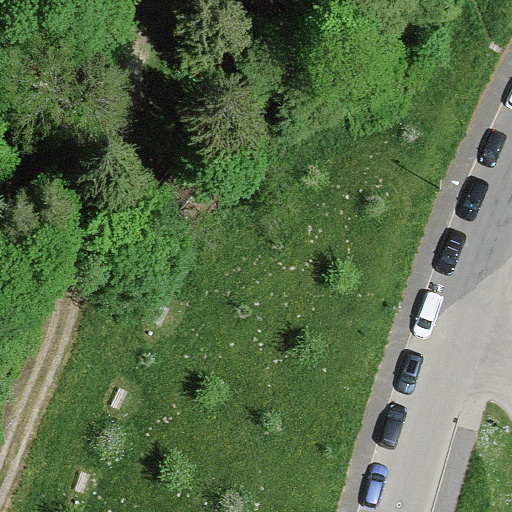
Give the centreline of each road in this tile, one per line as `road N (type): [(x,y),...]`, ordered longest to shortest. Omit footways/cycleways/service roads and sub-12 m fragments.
road 1 (unknown): [(0,471),(79,278),(53,168),(123,0)]
road 2 (unclassified): [(511,176),(391,511)]
